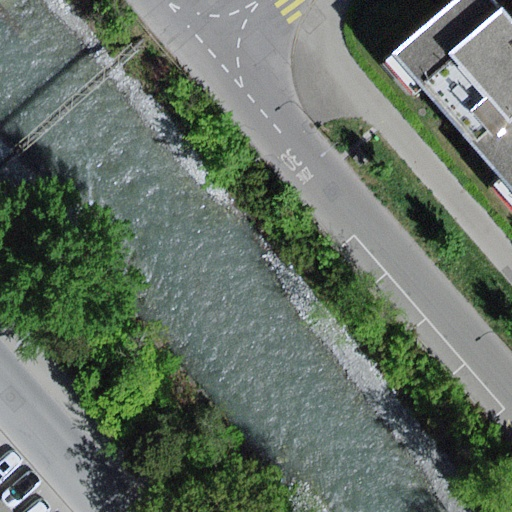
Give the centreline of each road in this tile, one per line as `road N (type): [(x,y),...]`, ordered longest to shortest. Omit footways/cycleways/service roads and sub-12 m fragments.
road 1 (residential): [(204,45),(511,395)]
road 2 (unclassified): [(0,366),(126,511)]
